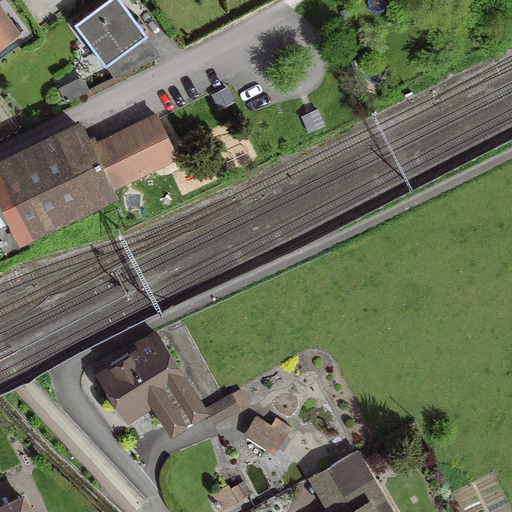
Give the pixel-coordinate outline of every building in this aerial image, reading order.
[(104,66),(113,78),(130,70),(119,55),(145,36),(119,0),(104,0),(72,24),(103,66),(104,66)] [(0,11),(0,45),(16,33),(0,11)] [(174,153),(156,117),(88,151),(105,187),(174,153)] [(0,191),(23,238),(110,196),(105,187),(88,151),(76,126),(0,163),(0,191)] [(205,411),(204,409),(159,338),(100,376),(126,416),(150,401),(170,433),(204,411),(205,411)] [(211,424),(237,409),(229,395),(204,409),(205,411),(204,411),(211,424)] [(255,419),(244,435),(273,453),(283,437),(255,419)] [(385,511),(350,453),(322,470),(347,511),(385,511)] [(223,487),(211,494),(215,502),(212,503),(215,508),(218,507),(220,511),(248,496),(240,483),(226,491),(223,487)] [(0,511),(26,511),(20,498),(0,506),(0,511)]
